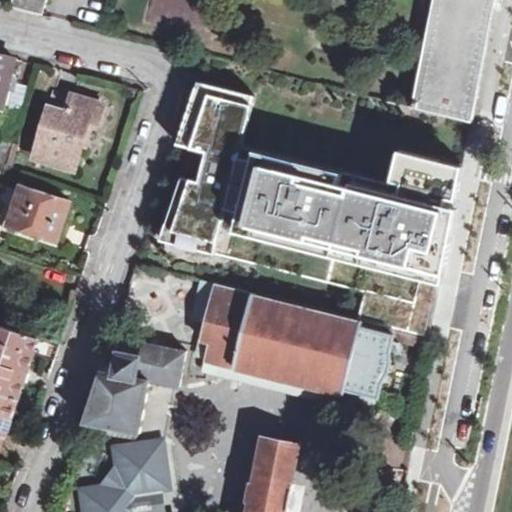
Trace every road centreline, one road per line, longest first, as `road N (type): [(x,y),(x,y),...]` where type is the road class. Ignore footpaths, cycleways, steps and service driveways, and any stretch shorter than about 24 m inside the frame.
road 1 (residential): [(30,511),(181,61),(0,15)]
road 2 (residential): [(511,131),(446,458),(466,511)]
road 3 (primary): [(511,331),(468,511)]
